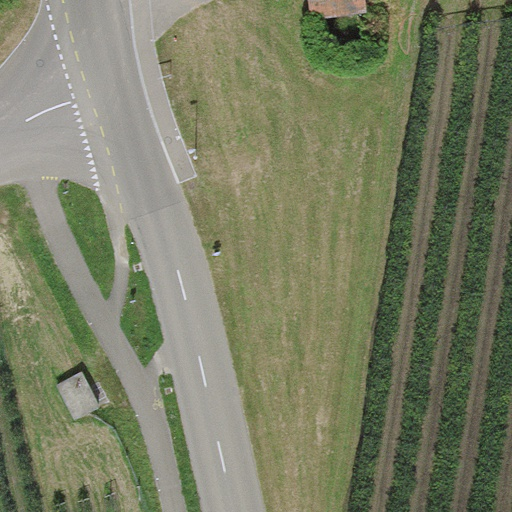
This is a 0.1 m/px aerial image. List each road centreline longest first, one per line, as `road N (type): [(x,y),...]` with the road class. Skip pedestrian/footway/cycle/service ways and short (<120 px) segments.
road 1 (tertiary): [(120,97),(182,275),(234,511)]
road 2 (unclassified): [(120,97),(0,127)]
